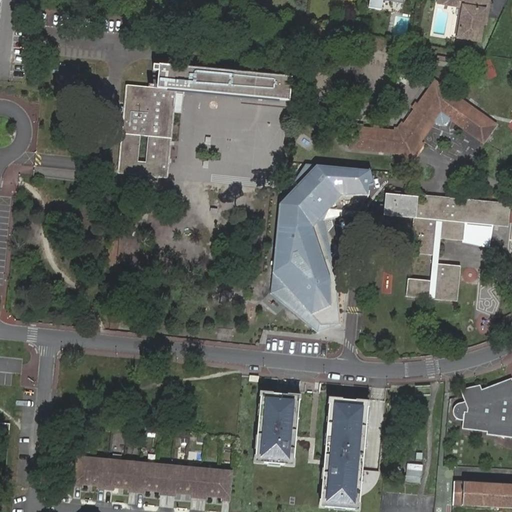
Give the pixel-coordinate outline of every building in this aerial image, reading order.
[(378,0),(378,6),(399,10),(400,0),(378,0)] [(476,8),(476,0),(437,0),(437,2),(459,6),(462,7),(456,37),(477,41),(480,24),(478,21),(479,16),(481,16),(483,9),(476,8)] [(487,0),(476,0),(476,8),(483,9),(481,16),(479,16),(478,21),(480,24),(483,24),(487,0)] [(462,7),(459,6),(453,37),(456,37),(462,7)] [(124,83),(117,160),(130,161),(129,174),(165,178),(173,89),(287,101),(290,77),(157,64),(155,86),(124,83)] [(413,109),(404,124),(399,131),(393,131),(392,131),(378,129),(372,129),(363,128),(353,127),(351,126),(349,148),(400,153),(401,153),(402,155),(403,157),(413,158),(419,147),(419,145),(419,142),(432,122),(437,125),(444,125),(448,120),(481,143),(494,124),(432,80),(417,103),(413,109)] [(399,131),(404,124),(401,122),(397,128),(392,127),(392,131),(393,131),(399,131)] [(130,161),(117,160),(116,173),(129,174),(130,161)] [(370,170),(304,164),(280,205),(271,295),(317,334),(340,325),(336,277),(323,221),(358,213),(367,195),(367,185),(374,186),(370,170)] [(416,196),(409,195),(383,193),(381,213),(412,217),(409,252),(431,255),(429,279),(407,277),(405,296),(456,301),(460,266),(437,264),(439,239),(462,241),(464,223),(491,226),(507,227),(510,204),(442,197),(441,206),(416,203),(416,196)] [(417,194),(416,196),(416,203),(441,206),(442,197),(417,194)] [(491,226),(464,223),(462,241),(488,246),(491,226)] [(511,386),(510,385),(508,382),(482,392),(481,388),(462,392),(465,404),(464,403),(461,404),(458,406),(457,408),(456,411),(456,415),(458,419),(460,420),(462,421),(464,421),(462,429),(487,433),(486,436),(511,439),(511,386)] [(390,404),(427,405),(428,388),(391,387),(390,404)] [(299,398),(257,394),(251,467),(293,471),(299,398)] [(357,511),(367,403),(328,399),(317,510),(335,511),(357,511)] [(0,478),(4,479),(9,427),(0,425),(0,478)] [(78,477),(78,486),(85,487),(85,483),(91,484),(92,479),(97,479),(96,484),(102,485),(102,488),(116,489),(116,486),(122,487),(123,481),(127,482),(127,487),(133,488),(132,491),(147,492),(147,489),(153,489),(154,484),(158,484),(157,490),(163,490),(163,494),(177,495),(178,492),(184,492),(184,487),(189,487),(188,492),(194,493),(194,496),(208,498),(208,494),(214,495),(215,490),(219,490),(219,495),(225,496),(224,499),(232,500),(235,471),(80,457),(80,463),(73,462),(72,477),(78,477)] [(511,508),(511,485),(454,482),(453,505),(511,508)]
